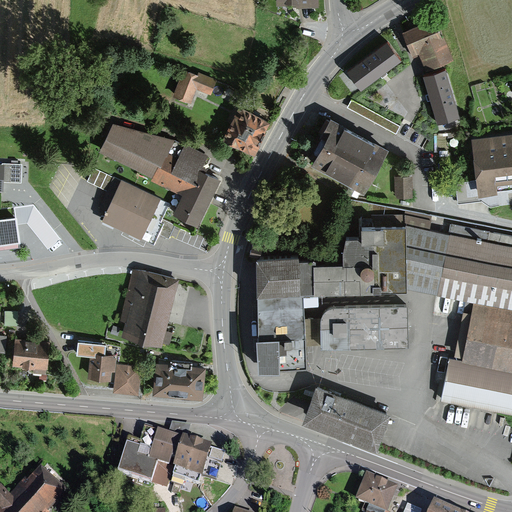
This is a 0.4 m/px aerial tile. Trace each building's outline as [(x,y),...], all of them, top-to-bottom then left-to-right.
[(401,30),(411,55),(420,52),(427,67),(451,55),(445,42),(435,17),(401,30)] [(346,71),(360,91),(400,61),(386,41),(346,71)] [(190,99),(194,85),(211,92),(217,77),(199,69),(198,71),(184,66),(174,94),(190,99)] [(458,116),(444,69),(422,75),(436,122),(458,116)] [(352,102),(348,110),(399,131),(402,123),(352,102)] [(227,137),(252,151),(268,122),(243,108),(227,137)] [(115,125),(102,152),(153,178),(173,141),(115,125)] [(316,162),(361,187),(381,150),(336,126),(316,162)] [(511,136),(472,139),(475,191),(511,188),(511,136)] [(174,216),(198,228),(220,181),(204,174),(212,160),(173,141),(153,178),(151,181),(184,196),(174,216)] [(2,165),(0,164),(0,192),(3,192),(3,182),(21,183),(22,163),(2,163),(2,165)] [(116,195),(123,182),(95,168),(88,182),(116,195)] [(397,178),(398,199),(414,198),(413,177),(397,178)] [(104,220),(154,244),(163,225),(160,224),(169,204),(123,182),(116,195),(104,220)] [(17,218),(17,224),(27,223),(48,249),(60,239),(34,205),(15,208),(17,218)] [(511,233),(410,214),(356,215),(356,247),(310,248),(261,249),(264,366),(313,364),(311,288),(412,286),(475,300),(465,350),(450,348),(442,393),(511,404),(511,233)] [(0,246),(21,243),(17,224),(17,218),(0,221),(0,246)] [(125,334),(164,342),(178,277),(139,269),(125,334)] [(322,301),(322,343),(409,342),(408,300),(322,301)] [(16,311),(5,310),(4,323),(15,323),(16,311)] [(14,363),(46,365),(48,343),(15,341),(14,363)] [(89,380),(108,381),(109,370),(113,371),(114,359),(102,357),(103,345),(78,342),(77,357),(91,358),(89,380)] [(157,364),(153,395),(203,400),(206,368),(157,364)] [(113,392),(136,395),(138,368),(115,367),(113,392)] [(317,387),(302,425),(375,453),(390,415),(317,387)] [(174,424),(172,432),(190,436),(192,428),(174,424)] [(177,439),(158,434),(153,452),(129,445),(121,472),(151,481),(157,462),(169,466),(177,439)] [(185,441),(174,477),(199,483),(209,447),(185,441)] [(0,507),(0,511),(44,511),(66,487),(40,463),(11,493),(0,484),(0,483),(0,503),(2,505),(0,507)] [(367,472),(357,497),(370,503),(387,509),(397,483),(367,472)] [(370,503),(366,511),(393,511),(387,509),(370,503)] [(421,511),(422,509),(408,503),(403,511),(421,511)] [(455,511),(434,503),(430,511),(455,511)]
